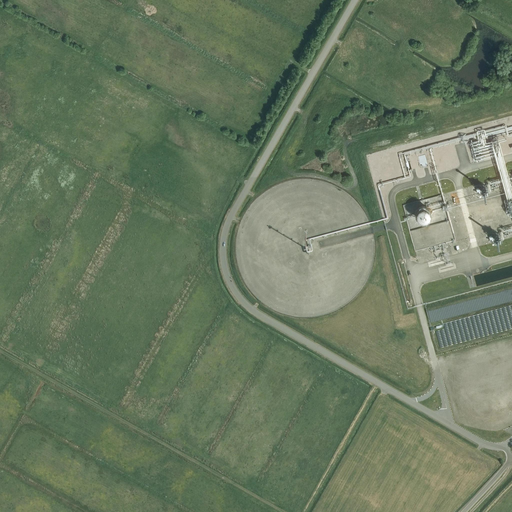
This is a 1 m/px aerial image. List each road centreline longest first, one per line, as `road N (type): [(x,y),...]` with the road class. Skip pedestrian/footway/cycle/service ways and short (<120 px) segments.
road 1 (unclassified): [(511,460),(504,446),(484,444),(253,312),(225,271),(230,217),(354,0)]
road 2 (track): [(284,511),(0,350)]
